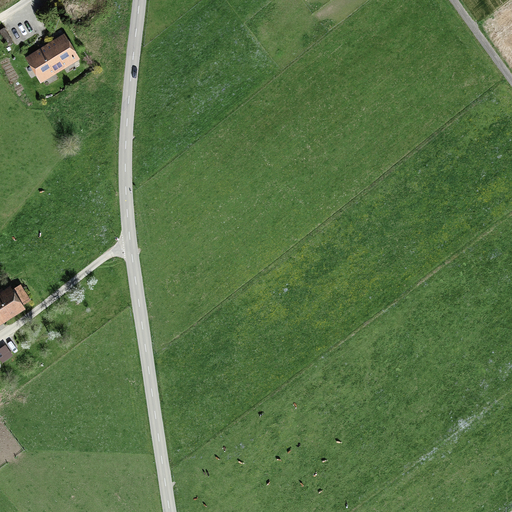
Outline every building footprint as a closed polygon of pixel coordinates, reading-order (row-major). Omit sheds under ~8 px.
[(0,35),(6,47),(13,44),(5,28),(0,30),(0,35)] [(80,60),(64,35),(43,47),(59,73),(80,60)] [(40,84),(59,73),(43,47),(25,59),(40,84)] [(2,287),(0,288),(0,323),(25,307),(23,304),(30,299),(20,283),(13,288),(10,284),(3,288),(2,287)] [(13,354),(5,344),(0,347),(0,357),(3,361),(13,354)]
